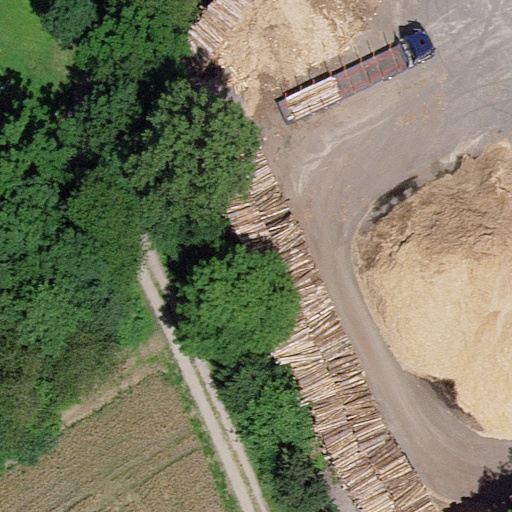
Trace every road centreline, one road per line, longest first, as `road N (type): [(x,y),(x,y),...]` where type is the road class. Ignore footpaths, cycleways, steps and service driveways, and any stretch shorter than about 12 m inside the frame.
road 1 (track): [(84,150),(125,206),(253,511)]
road 2 (track): [(0,175),(84,150),(94,78),(131,0)]
